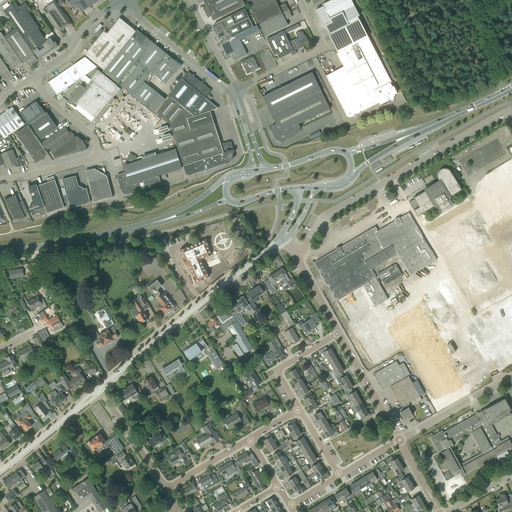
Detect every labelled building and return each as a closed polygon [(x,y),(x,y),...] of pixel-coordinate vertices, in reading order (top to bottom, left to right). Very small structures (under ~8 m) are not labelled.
[(78,7),(81,12),(98,0),(69,0),(68,1),(74,10),(78,7)] [(207,0),(203,2),(206,7),(203,8),(208,18),(210,17),(213,21),(217,19),(245,5),(242,0),(207,0)] [(247,0),(253,12),(276,1),(275,0),(247,0)] [(323,7),(316,11),(318,17),(319,16),(320,19),(323,26),(324,26),(329,35),(328,35),(338,53),(368,37),(359,19),(357,17),(359,16),(351,0),(331,0),(327,2),(322,5),(323,7)] [(43,9),(61,37),(66,34),(63,30),(71,24),(55,1),(43,9)] [(253,12),(259,24),(287,10),(287,9),(288,8),(285,3),(278,6),(276,1),(253,12)] [(44,38),(38,29),(39,28),(28,12),(31,10),(25,2),(18,7),(15,2),(4,10),(22,35),(28,43),(27,44),(34,55),(35,54),(39,59),(58,46),(55,41),(57,39),(52,31),(49,33),(50,34),(48,35),(47,34),(46,35),(46,37),(44,38)] [(215,26),(212,27),(214,31),(213,31),(214,32),(214,31),(217,36),(216,36),(216,37),(217,37),(218,40),(221,38),(222,40),(223,42),(237,34),(253,27),(252,25),(244,9),(219,22),(214,24),(215,26)] [(287,10),(259,24),(265,37),(288,25),(285,20),(292,17),(289,11),(288,12),(287,10)] [(85,55),(103,70),(135,31),(120,18),(107,34),(104,31),(85,55)] [(0,32),(0,51),(10,66),(12,70),(26,61),(29,66),(37,60),(34,55),(16,28),(4,36),(1,32),(0,32)] [(102,71),(117,83),(151,41),(137,30),(135,31),(103,70),(102,71)] [(266,39),(270,46),(272,51),(274,56),(277,54),(279,59),(291,53),(292,55),(296,53),(295,51),(303,47),(303,46),(305,44),(305,45),(307,44),(309,43),(308,41),(309,41),(308,39),(308,40),(305,35),(304,36),(302,32),(300,33),(299,31),(295,33),(298,37),(289,42),(287,38),(283,31),(266,39)] [(223,42),(220,43),(221,46),(221,47),(222,47),(224,51),(223,51),(224,52),(224,51),(227,58),(228,58),(232,57),(234,60),(247,54),(240,40),(237,34),(223,42)] [(343,67),(326,76),(346,116),(350,117),(353,116),(355,116),(356,114),(359,113),(361,113),(361,112),(370,107),(379,103),(380,105),(389,100),(392,101),(393,98),(395,94),(397,93),(393,86),(392,87),(390,83),(391,82),(368,37),(338,53),(337,53),(343,67)] [(165,85),(181,66),(151,41),(117,83),(132,96),(143,82),(145,80),(149,83),(154,76),(165,85)] [(7,68),(0,57),(0,73),(4,71),(9,79),(13,77),(10,73),(7,68)] [(57,95),(81,78),(95,68),(97,67),(85,57),(48,82),(57,95)] [(241,63),(247,75),(259,69),(253,57),(241,63)] [(95,68),(81,78),(86,83),(85,84),(87,86),(85,89),(81,85),(70,98),(67,102),(71,105),(71,104),(76,108),(75,109),(91,122),(107,102),(108,103),(111,105),(115,100),(113,98),(120,89),(98,70),(95,68)] [(156,113),(169,124),(187,118),(210,111),(218,108),(205,98),(206,96),(210,91),(202,84),(203,84),(188,72),(169,95),(170,96),(156,113)] [(271,130),(276,140),(280,141),(299,132),(300,128),(298,124),(330,109),(312,73),(262,97),(276,124),(272,126),(271,130)] [(143,82),(132,96),(145,106),(154,113),(165,100),(143,82)] [(57,128),(47,112),(45,113),(41,107),(40,108),(36,101),(20,113),(28,125),(30,124),(41,139),(57,128)] [(24,124),(15,111),(12,107),(0,115),(0,132),(4,138),(24,124)] [(234,152),(233,149),(231,143),(229,142),(221,144),(214,122),(210,111),(169,124),(170,124),(186,174),(188,175),(205,170),(206,171),(207,169),(226,163),(229,162),(230,159),(234,158),(233,155),(234,152)] [(46,151),(41,143),(28,125),(16,133),(36,163),(42,160),(43,160),(43,159),(45,157),(45,156),(48,154),(46,151)] [(65,126),(41,143),(46,151),(49,149),(55,158),(55,159),(81,151),(86,150),(83,142),(77,136),(75,137),(72,132),(70,134),(65,126)] [(1,154),(5,164),(7,168),(14,165),(15,167),(23,166),(19,157),(16,159),(12,149),(1,154)] [(158,176),(182,168),(175,149),(140,160),(138,161),(136,157),(130,154),(127,160),(128,164),(127,165),(125,163),(123,166),(125,173),(118,175),(117,177),(120,186),(119,188),(121,189),(122,193),(125,194),(142,189),(144,190),(145,188),(158,184),(159,181),(158,176)] [(85,171),(93,202),(112,197),(107,176),(100,172),(99,167),(85,171)] [(414,199),(409,202),(417,216),(426,211),(433,207),(435,206),(436,208),(439,207),(441,211),(451,205),(448,200),(450,199),(451,198),(450,196),(462,190),(451,172),(450,171),(450,170),(449,170),(448,169),(447,169),(446,169),(446,168),(445,168),(444,168),(443,168),(442,169),(441,169),(440,170),(439,170),(439,171),(438,171),(438,172),(437,173),(437,174),(437,175),(437,176),(437,177),(437,178),(437,179),(438,179),(438,180),(439,182),(434,185),(433,184),(431,185),(430,185),(432,187),(426,190),(413,198),(414,199)] [(29,209),(30,209),(32,216),(39,213),(40,215),(46,213),(47,214),(64,208),(53,176),(47,179),(48,182),(39,185),(39,183),(28,187),(33,203),(32,203),(31,203),(31,204),(30,205),(30,206),(30,207),(30,209),(29,209)] [(62,180),(66,195),(63,196),(65,203),(68,202),(70,208),(88,204),(88,203),(90,202),(87,189),(83,189),(83,188),(79,186),(78,186),(76,176),(62,180)] [(511,179),(474,199),(497,245),(508,239),(502,229),(511,224),(511,179)] [(25,217),(25,216),(29,214),(22,201),(18,202),(15,195),(4,200),(13,220),(25,217)] [(426,223),(423,228),(427,230),(430,236),(434,238),(434,242),(435,243),(439,246),(445,243),(444,240),(456,239),(459,235),(461,237),(461,233),(463,230),(467,232),(468,230),(473,230),(475,233),(477,229),(479,232),(481,232),(482,233),(482,228),(483,226),(480,226),(468,202),(426,223)] [(376,229),(317,257),(367,365),(407,346),(431,397),(460,384),(451,364),(459,361),(450,342),(452,341),(443,323),(459,315),(439,271),(385,297),(371,267),(399,254),(408,274),(436,261),(431,249),(435,247),(427,231),(420,235),(410,213),(376,229)] [(165,239),(159,241),(162,249),(168,246),(165,239)] [(186,247),(179,250),(179,251),(183,259),(185,265),(186,265),(187,268),(189,267),(193,276),(192,276),(195,283),(200,281),(201,281),(201,280),(203,280),(208,277),(209,277),(206,271),(205,271),(200,259),(205,257),(212,255),(212,254),(211,254),(208,246),(205,239),(205,240),(186,248),(186,247)] [(511,275),(504,262),(501,264),(498,264),(498,261),(497,261),(496,260),(495,260),(492,261),(493,265),(500,264),(496,266),(496,273),(499,279),(504,279),(511,275)] [(378,274),(382,280),(385,286),(402,276),(396,264),(378,274)] [(284,278),(287,276),(286,275),(282,268),(274,274),(279,280),(282,285),(285,283),(284,281),(286,280),(284,278)] [(22,269),(9,271),(10,279),(23,277),(22,269)] [(279,280),(274,274),(274,273),(272,275),(271,274),(270,274),(269,275),(269,276),(268,278),(269,279),(267,281),(266,280),(265,280),(265,281),(265,282),(264,283),(272,293),(274,292),(275,292),(276,291),(277,290),(275,287),(277,286),(277,285),(275,283),(279,280)] [(287,282),(290,287),(296,283),(293,278),(287,282)] [(160,293),(157,289),(162,285),(157,280),(152,284),(148,287),(156,297),(158,295),(159,296),(157,298),(162,305),(156,309),(163,317),(177,306),(172,301),(169,298),(170,298),(165,292),(160,295),(159,294),(160,293)] [(247,298),(250,303),(252,305),(252,304),(257,300),(255,297),(266,290),(263,286),(261,288),(259,285),(247,293),(250,297),(247,298)] [(499,369),(511,362),(511,294),(499,302),(498,301),(477,311),(479,314),(470,318),(472,323),(466,327),(483,362),(493,357),(499,369)] [(145,314),(146,313),(141,307),(146,304),(140,295),(137,297),(138,298),(132,301),(137,308),(135,310),(131,312),(132,312),(131,313),(134,317),(135,316),(140,324),(148,319),(145,314)] [(274,304),(281,315),(286,311),(282,304),(280,305),(274,295),(271,297),(275,304),(274,304)] [(27,302),(31,310),(39,306),(40,310),(46,307),(43,301),(41,303),(38,296),(27,302)] [(254,312),(249,304),(248,305),(243,297),(239,299),(236,301),(233,303),(238,312),(245,307),(250,314),(254,312)] [(103,346),(114,340),(113,340),(118,337),(118,336),(114,330),(118,328),(106,307),(97,312),(108,330),(98,336),(94,328),(81,335),(88,346),(96,341),(97,344),(99,348),(103,346)] [(226,308),(223,309),(223,310),(223,309),(224,311),(216,316),(217,316),(214,318),(214,317),(210,320),(211,320),(210,321),(210,322),(207,324),(209,327),(208,328),(212,333),(220,327),(222,331),(228,328),(235,339),(233,341),(235,345),(232,347),(239,357),(253,348),(244,334),(233,317),(234,317),(228,308),(226,309),(226,308)] [(39,318),(42,324),(46,322),(49,327),(51,325),(53,328),(56,329),(57,325),(61,323),(57,315),(53,314),(52,317),(49,319),(49,320),(48,320),(45,315),(39,318)] [(241,327),(247,323),(242,315),(236,318),(240,325),(241,327)] [(310,331),(317,326),(311,318),(303,324),(301,321),(295,325),(299,331),(302,329),(306,335),(310,332),(310,331)] [(45,328),(38,331),(41,339),(48,336),(45,328)] [(284,333),(291,345),(299,340),(292,328),(284,333)] [(261,356),(263,360),(266,364),(279,356),(279,357),(283,355),(281,352),(284,351),(276,338),(268,343),(273,352),(266,356),(264,354),(261,356)] [(201,352),(204,356),(208,353),(218,367),(220,366),(221,367),(222,366),(222,365),(223,364),(224,364),(210,344),(207,346),(204,342),(204,343),(198,347),(196,344),(184,352),(190,360),(201,352)] [(18,353),(20,357),(21,360),(34,354),(31,346),(18,353)] [(323,360),(327,358),(334,354),(331,348),(323,353),(325,356),(322,358),(323,360)] [(89,373),(96,372),(96,365),(93,365),(92,360),(93,359),(89,354),(84,358),(88,363),(89,363),(89,365),(89,367),(82,373),(78,368),(71,374),(74,378),(71,380),(72,380),(69,383),(64,373),(60,376),(62,380),(67,388),(67,389),(68,390),(72,388),(71,386),(74,384),(77,387),(81,383),(82,385),(87,382),(83,377),(89,372),(89,373)] [(327,358),(330,364),(337,360),(334,354),(327,358)] [(6,358),(8,361),(0,364),(0,367),(2,372),(3,372),(4,375),(12,371),(11,368),(17,365),(12,355),(6,358)] [(179,369),(178,368),(181,365),(182,365),(182,364),(183,363),(181,361),(180,362),(179,359),(162,370),(165,375),(167,374),(169,376),(168,377),(170,379),(174,374),(173,373),(177,369),(179,370),(177,372),(184,378),(188,374),(181,367),(179,369)] [(330,364),(333,369),(340,365),(337,360),(330,364)] [(390,386),(406,378),(408,376),(410,375),(403,362),(398,365),(396,361),(374,373),(383,388),(389,385),(390,386)] [(333,373),(336,378),(342,375),(340,373),(344,371),(340,365),(333,369),(333,370),(330,372),(331,374),(333,373)] [(252,366),(242,373),(243,376),(246,381),(247,383),(250,383),(253,387),(256,386),(256,385),(260,383),(252,370),(254,369),(252,366)] [(288,373),(291,379),(299,374),(295,369),(288,373)] [(291,379),(295,384),(302,380),(300,377),(303,376),(301,373),(299,374),(291,379)] [(337,385),(339,387),(349,381),(346,375),(343,377),(342,375),(336,378),(339,384),(337,385)] [(401,406),(402,406),(407,403),(409,407),(425,398),(415,379),(411,381),(408,376),(406,378),(390,386),(401,406)] [(35,382),(38,387),(45,383),(41,377),(35,382)] [(172,395),(166,386),(159,390),(151,377),(143,382),(147,388),(143,391),(146,395),(155,393),(161,402),(172,395)] [(295,384),(298,390),(305,386),(305,385),(302,380),(295,384)] [(344,388),(347,393),(351,391),(350,389),(353,387),(349,381),(339,387),(340,390),(344,388)] [(36,386),(34,382),(32,384),(25,389),(28,392),(36,386)] [(66,390),(59,382),(50,389),(52,391),(61,402),(63,401),(64,401),(65,400),(65,399),(66,398),(61,392),(62,391),(62,392),(66,390)] [(305,386),(298,390),(301,396),(309,391),(310,390),(309,388),(311,387),(309,383),(305,385),(305,386)] [(169,384),(166,386),(172,395),(175,393),(169,384)] [(139,397),(139,396),(139,395),(132,385),(118,393),(118,394),(123,402),(128,399),(132,396),(133,398),(134,398),(134,399),(135,399),(136,399),(137,399),(137,398),(138,398),(138,397),(139,397)] [(253,387),(243,393),(246,397),(252,393),(253,394),(259,390),(256,385),(256,386),(253,387)] [(18,386),(6,392),(10,399),(22,393),(18,386)] [(61,402),(52,391),(49,394),(52,399),(50,400),(52,403),(56,406),(61,402)] [(359,397),(357,394),(358,393),(357,391),(356,392),(355,391),(352,393),(351,391),(347,393),(350,398),(347,400),(349,402),(359,397)] [(0,403),(9,399),(5,393),(0,395),(0,403)] [(49,412),(47,409),(49,407),(45,401),(47,400),(44,396),(43,395),(38,399),(41,403),(35,409),(43,418),(48,414),(47,413),(49,412)] [(315,401),(311,395),(304,400),(303,401),(305,404),(306,403),(307,405),(315,401)] [(253,404),(255,408),(257,412),(267,406),(269,411),(274,407),(274,408),(275,407),(271,401),(268,403),(266,399),(264,397),(253,404)] [(353,404),(354,407),(362,402),(359,397),(349,402),(350,405),(353,404)] [(492,425),(511,413),(511,412),(504,399),(486,409),(475,415),(443,432),(442,431),(430,438),(436,450),(437,452),(440,451),(441,453),(450,470),(452,474),(454,476),(460,473),(461,476),(465,474),(496,457),(496,456),(497,455),(497,456),(496,457),(497,458),(499,462),(510,456),(508,452),(507,451),(503,453),(503,452),(511,447),(511,445),(509,440),(508,437),(500,441),(492,425)] [(315,401),(307,405),(311,411),(318,407),(315,401)] [(354,414),(358,412),(365,408),(362,402),(354,407),(351,409),(354,414)] [(28,413),(32,410),(28,403),(26,404),(23,407),(24,408),(20,411),(20,412),(19,414),(18,413),(14,416),(17,419),(15,420),(19,425),(21,424),(26,430),(31,426),(27,421),(31,417),(28,413)] [(407,403),(402,406),(404,410),(400,412),(405,419),(413,415),(408,407),(409,407),(407,403)] [(365,408),(358,412),(361,418),(368,414),(365,408)] [(313,415),(317,421),(327,415),(326,412),(323,414),(321,411),(313,415)] [(224,420),(230,429),(240,423),(242,427),(248,423),(243,416),(240,418),(236,413),(224,420)] [(317,421),(320,427),(327,422),(326,419),(329,417),(327,415),(317,421)] [(287,427),(290,433),(298,428),(294,422),(291,424),(288,426),(287,427)] [(320,427),(323,432),(331,428),(334,426),(332,424),(329,425),(327,422),(320,427)] [(9,433),(12,436),(15,440),(21,435),(17,430),(18,430),(14,424),(10,427),(12,430),(9,433)] [(219,441),(215,435),(208,424),(202,428),(206,434),(196,440),(201,448),(212,441),(214,444),(219,441)] [(150,438),(147,440),(148,441),(150,444),(152,447),(160,441),(161,442),(166,439),(159,428),(153,433),(154,434),(149,437),(150,438)] [(298,428),(290,433),(293,438),(301,434),(298,428)] [(331,428),(323,432),(327,438),(334,433),(331,428)] [(0,446),(0,447),(0,450),(1,451),(3,450),(10,443),(5,437),(6,436),(2,431),(0,431),(0,435),(2,438),(0,439),(0,440),(1,441),(0,441),(0,446)] [(110,448),(115,454),(122,450),(124,448),(115,435),(105,442),(99,434),(87,442),(87,443),(85,444),(85,446),(86,449),(89,449),(91,448),(98,458),(100,459),(102,458),(102,455),(100,453),(108,447),(110,448)] [(266,445),(267,447),(274,442),(271,436),(263,441),(266,445)] [(296,449),(299,447),(306,443),(303,437),(296,442),(298,445),(294,447),(296,449)] [(274,442),(267,447),(270,452),(278,448),(274,442)] [(299,447),(302,453),(310,448),(306,443),(299,447)] [(64,454),(69,450),(65,445),(53,455),(57,460),(60,457),(65,462),(71,457),(69,454),(66,457),(64,454)] [(70,449),(77,459),(80,457),(73,447),(70,449)] [(302,453),(306,458),(313,454),(310,448),(302,453)] [(184,456),(184,455),(183,455),(179,449),(167,457),(171,464),(177,460),(180,464),(183,462),(186,466),(190,463),(184,456)] [(115,454),(106,460),(108,463),(110,461),(113,465),(117,462),(118,465),(122,463),(126,470),(129,467),(130,468),(132,466),(135,464),(128,454),(126,456),(122,450),(115,454)] [(275,460),(276,461),(283,457),(280,451),(272,456),(275,460)] [(238,460),(235,462),(238,467),(239,467),(241,466),(240,464),(245,462),(245,463),(255,458),(252,453),(248,456),(246,453),(236,458),(238,460)] [(313,454),(306,458),(309,464),(316,459),(313,454)] [(391,456),(386,459),(388,463),(390,462),(393,468),(400,464),(397,458),(393,460),(391,456)] [(276,462),(279,467),(286,462),(283,457),(276,461),(276,462)] [(42,465),(46,462),(43,458),(39,462),(39,461),(31,467),(35,472),(39,470),(40,472),(44,469),(42,467),(43,466),(42,465)] [(231,461),(218,469),(221,474),(222,475),(222,476),(225,474),(227,477),(228,477),(237,471),(238,473),(241,471),(239,467),(238,467),(235,462),(233,463),(231,461)] [(281,471),(282,472),(290,468),(286,462),(279,467),(281,471)] [(311,467),(314,473),(322,468),(319,463),(311,467)] [(400,464),(393,468),(396,474),(399,472),(404,469),(400,464)] [(46,470),(50,477),(54,474),(50,467),(46,470)] [(255,481),(253,482),(258,490),(263,486),(261,483),(264,481),(257,470),(255,471),(253,468),(247,471),(249,475),(250,474),(255,481)] [(290,468),(282,472),(283,473),(286,478),(293,473),(290,468)] [(322,468),(314,473),(309,476),(310,478),(314,476),(316,475),(318,478),(320,482),(325,479),(323,475),(325,474),(322,468)] [(17,472),(3,482),(8,489),(21,479),(22,479),(26,476),(20,469),(17,472)] [(372,472),(367,475),(371,483),(377,479),(372,472)] [(201,483),(197,485),(201,490),(204,488),(203,486),(207,484),(209,487),(218,482),(214,474),(214,475),(210,477),(209,475),(199,481),(201,483)] [(367,475),(361,479),(366,486),(369,484),(371,487),(373,486),(371,483),(367,475)] [(378,476),(384,485),(387,484),(384,479),(381,475),(378,476)] [(401,488),(404,487),(411,482),(408,477),(405,478),(403,475),(402,475),(396,479),(401,488)] [(290,486),(291,487),(299,482),(295,477),(288,481),(290,486)] [(90,498),(99,511),(100,511),(107,508),(88,479),(81,483),(81,484),(70,490),(80,505),(90,498)] [(361,479),(356,482),(360,489),(366,486),(361,479)] [(299,482),(291,487),(292,488),(294,493),(297,491),(299,494),(304,491),(302,488),(300,485),(302,483),(301,481),(299,482)] [(360,489),(356,482),(350,485),(354,493),(360,489)] [(411,482),(404,487),(407,492),(414,488),(411,482)] [(230,495),(232,499),(236,497),(237,500),(249,493),(247,491),(251,488),(248,483),(244,485),(244,486),(233,493),(230,495)] [(387,484),(384,485),(386,489),(388,493),(393,490),(389,483),(387,484)] [(188,496),(197,490),(198,492),(201,490),(197,485),(195,486),(194,484),(184,490),(185,492),(183,493),(187,499),(189,497),(188,496)] [(342,490),(340,491),(345,499),(346,502),(347,503),(349,502),(348,500),(352,498),(346,488),(345,488),(342,489),(342,490)] [(33,498),(35,501),(42,511),(58,511),(44,490),(33,498)] [(345,499),(340,491),(335,495),(339,502),(342,500),(344,503),(346,502),(345,499)] [(5,496),(9,502),(18,495),(16,492),(12,494),(11,492),(5,496)] [(219,502),(213,505),(215,507),(217,511),(229,505),(227,503),(231,501),(227,496),(225,492),(222,495),(217,498),(219,502)] [(388,493),(385,495),(394,511),(398,511),(400,510),(398,508),(402,506),(397,498),(392,501),(391,499),(388,493)] [(496,499),(497,504),(499,507),(502,506),(504,511),(511,508),(511,500),(511,497),(506,498),(504,493),(499,495),(500,498),(496,499)] [(394,511),(385,495),(382,497),(388,507),(386,508),(388,511),(389,511),(388,511),(394,511)] [(135,507),(140,504),(135,496),(129,500),(132,505),(126,508),(125,507),(121,509),(122,511),(127,511),(128,511),(136,511),(135,509),(135,507)] [(410,505),(411,507),(422,501),(419,496),(411,500),(413,503),(410,505)] [(266,501),(270,508),(277,503),(274,497),(266,501)] [(330,498),(324,501),(329,508),(335,505),(330,498)] [(15,504),(9,508),(12,511),(16,511),(19,510),(17,507),(21,504),(19,501),(15,504)] [(324,501),(319,504),(323,511),(324,511),(323,511),(331,511),(329,508),(324,501)] [(422,501),(411,507),(413,509),(415,508),(417,511),(425,507),(422,501)] [(270,508),(272,511),(276,511),(281,509),(277,503),(270,508)]
